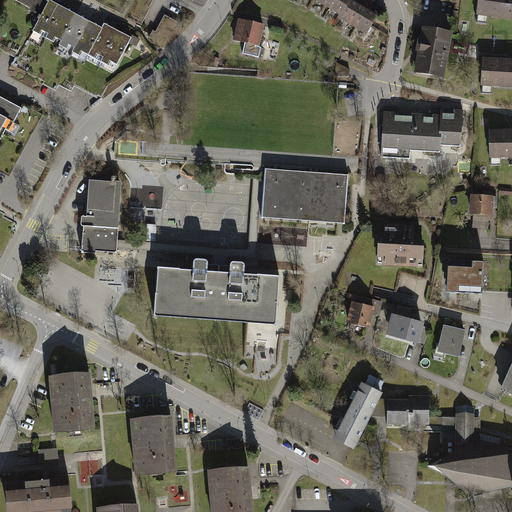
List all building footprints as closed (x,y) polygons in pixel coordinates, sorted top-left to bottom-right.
[(113,69),(129,35),(103,22),(102,26),(52,2),(53,0),(13,0),(14,0),(41,13),(32,31),(113,69)] [(316,0),(339,13),(337,17),(366,34),(377,14),(352,0),(316,0)] [(511,17),(511,0),(478,0),(477,14),(511,17)] [(266,26),(239,20),(235,41),(262,46),(266,26)] [(441,80),(450,35),(419,29),(410,74),(441,80)] [(511,88),(511,62),(481,61),(479,87),(511,88)] [(0,131),(3,126),(10,129),(20,109),(0,98),(0,131)] [(434,116),(383,113),(380,150),(437,154),(438,145),(460,147),(462,112),(438,110),(437,116),(434,116)] [(183,125),(181,163),(254,168),(254,163),(257,130),(183,125)] [(511,156),(511,128),(490,130),(491,157),(511,156)] [(261,168),(268,169),(264,218),(342,225),(346,170),(254,163),(254,168),(261,168)] [(264,218),(268,169),(261,168),(254,168),(254,177),(248,250),(149,243),(117,240),(116,247),(116,254),(148,257),(191,259),(206,260),(228,261),(241,262),(260,263),(261,257),(264,218)] [(121,182),(86,180),(82,244),(81,251),(104,253),(116,254),(116,247),(117,240),(121,182)] [(491,214),(492,195),(468,194),(467,214),(473,214),(473,229),(487,230),(488,214),(491,214)] [(417,264),(421,226),(380,223),(376,261),(417,264)] [(309,228),(270,227),(269,244),(308,244),(309,228)] [(190,270),(155,268),(151,320),(274,328),(277,277),(240,274),(241,262),(228,261),(228,272),(205,270),(206,260),(191,259),(190,270)] [(481,285),(482,260),(471,259),(471,265),(447,264),(445,290),(456,291),(457,284),(481,285)] [(376,304),(377,299),(356,295),(355,300),(376,304)] [(367,327),(372,305),(348,300),(343,322),(367,327)] [(414,340),(419,322),(393,315),(388,333),(414,340)] [(464,332),(440,327),(434,355),(459,360),(464,332)] [(48,372),(51,429),(94,427),(91,369),(48,372)] [(511,370),(503,392),(511,395),(511,370)] [(370,374),(367,382),(382,388),(385,380),(370,374)] [(429,417),(430,396),(419,396),(419,400),(388,399),(388,401),(377,401),(381,393),(364,384),(335,439),(354,448),(372,411),(388,411),(388,424),(429,425),(429,432),(443,432),(444,417),(429,417)] [(473,494),(511,486),(511,449),(500,446),(501,439),(480,434),(480,432),(474,432),(474,414),(476,408),(466,406),(456,408),(458,414),(458,418),(444,417),(443,432),(443,449),(446,449),(446,458),(427,466),(457,480),(458,483),(473,494)] [(131,413),(134,472),(175,469),(172,411),(131,413)] [(58,447),(37,447),(37,463),(58,463),(58,447)] [(253,511),(249,464),(208,468),(211,511),(253,511)] [(6,480),(9,511),(60,511),(71,511),(68,475),(6,480)]
